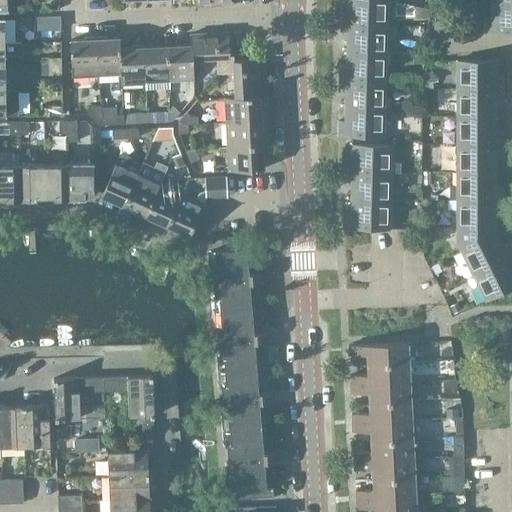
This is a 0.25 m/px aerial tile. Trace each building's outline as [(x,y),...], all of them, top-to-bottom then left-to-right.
[(340,9),(340,23),(386,24),(386,0),(348,0),(348,9),(340,9)] [(511,31),(511,3),(491,4),(492,18),(485,18),(486,32),(511,31)] [(60,30),(60,17),(35,17),(35,30),(60,30)] [(340,23),(340,28),(340,37),(347,38),(347,51),(386,52),(386,24),(340,23)] [(217,57),(217,74),(229,60),(228,32),(190,34),(191,44),(192,58),(193,58),(217,57)] [(85,37),(83,39),(70,40),(72,75),(96,74),(95,36),(85,37)] [(104,36),(95,36),(96,74),(120,72),(119,48),(120,48),(119,37),(106,38),(104,36)] [(5,54),(21,54),(21,42),(4,43),(5,54)] [(191,44),(167,45),(169,80),(194,79),(193,58),(192,58),(191,44)] [(143,46),(145,82),(146,88),(169,87),(169,80),(167,45),(143,46)] [(143,46),(120,48),(119,48),(120,72),(121,83),(145,82),(143,46)] [(385,80),(386,52),(347,51),(346,65),(340,65),(339,79),(385,80)] [(48,58),(48,66),(61,65),(61,58),(48,58)] [(257,59),(229,60),(217,74),(234,73),(235,97),(260,96),(257,59)] [(497,60),(457,59),(457,88),(504,88),(504,74),(497,74),(497,60)] [(424,61),(425,74),(447,73),(447,60),(424,61)] [(48,75),(61,75),(61,65),(48,66),(48,75)] [(384,108),(385,80),(339,79),(339,93),(345,94),(345,107),(384,108)] [(448,100),(448,88),(426,88),(426,101),(448,100)] [(457,88),(457,116),(497,116),(497,102),(504,102),(504,88),(457,88)] [(18,90),(5,90),(0,90),(0,115),(18,115),(18,90)] [(260,109),(260,96),(235,97),(224,97),(226,122),(263,120),(262,110),(260,109)] [(62,105),(49,106),(49,114),(62,114),(62,105)] [(102,111),(101,107),(101,105),(87,106),(87,113),(90,116),(90,117),(99,125),(102,114),(102,111)] [(173,105),(167,112),(172,121),(180,112),(173,105)] [(99,125),(124,124),(123,113),(116,114),(116,106),(101,107),(102,111),(102,114),(99,125)] [(384,108),(345,107),(344,120),(339,120),(338,134),(384,135),(384,108)] [(172,121),(167,112),(147,113),(148,123),(171,122),(172,121)] [(197,123),(197,116),(190,116),(186,112),(178,120),(186,124),(197,123)] [(135,113),(123,113),(124,124),(148,123),(147,113),(135,113)] [(457,116),(457,143),(503,143),(503,139),(503,129),(497,129),(497,116),(457,116)] [(59,133),(67,133),(67,120),(58,120),(59,133)] [(76,141),(76,120),(67,120),(67,133),(67,141),(76,141)] [(187,132),(186,124),(178,120),(178,132),(187,132)] [(226,122),(227,146),(262,144),(261,131),(263,129),(263,120),(226,122)] [(0,131),(11,131),(11,135),(20,135),(19,121),(0,121),(0,131)] [(28,121),(19,121),(20,135),(28,135),(28,121)] [(113,138),(139,137),(138,129),(112,130),(113,138)] [(392,144),(352,143),(352,157),(344,157),(344,171),(391,172),(392,144)] [(503,158),(503,143),(457,143),(457,171),(496,171),(497,158),(503,158)] [(263,168),(262,144),(227,146),(228,170),(263,168)] [(185,164),(180,153),(172,157),(177,168),(185,164)] [(142,162),(138,173),(159,183),(167,168),(156,163),(154,167),(142,162)] [(53,198),(69,198),(68,163),(44,164),(45,195),(53,195),(53,198)] [(93,163),(68,163),(69,198),(85,197),(85,194),(94,194),(93,163)] [(101,195),(122,204),(138,173),(126,168),(115,163),(101,195)] [(5,199),(21,198),(20,164),(0,164),(0,196),(5,196),(5,199)] [(37,198),(37,195),(45,195),(44,164),(20,164),(21,198),(37,198)] [(351,185),(350,199),(391,200),(391,172),(344,171),(344,185),(351,185)] [(496,184),(496,171),(457,171),(457,198),(503,198),(503,184),(496,184)] [(144,217),(159,183),(138,173),(122,204),(134,210),(135,213),(144,217)] [(204,178),(205,190),(205,198),(226,197),(225,176),(204,178)] [(155,219),(167,225),(181,193),(159,183),(144,217),(153,220),(155,219)] [(167,225),(189,235),(205,198),(205,190),(198,192),(195,199),(181,193),(167,225)] [(502,213),(503,198),(457,198),(457,226),(496,226),(496,213),(502,213)] [(390,229),(391,200),(350,199),(350,212),(343,212),(343,228),(390,229)] [(496,232),(496,226),(457,226),(456,240),(460,248),(496,232)] [(460,248),(473,274),(511,255),(511,247),(509,241),(502,245),(496,232),(460,248)] [(249,273),(247,247),(215,250),(216,266),(212,266),(213,281),(261,277),(261,272),(249,273)] [(349,253),(348,283),(373,284),(374,254),(349,253)] [(511,255),(473,274),(485,300),(511,286),(511,255)] [(262,282),(261,277),(213,281),(214,296),(218,295),(219,310),(252,308),(250,283),(262,282)] [(217,326),(218,341),(266,337),(266,332),(254,333),(252,308),(219,310),(221,326),(217,326)] [(267,342),(266,337),(218,341),(219,356),(223,355),(224,370),(257,368),(255,343),(267,342)] [(365,353),(366,362),(409,360),(408,344),(348,346),(348,354),(365,353)] [(349,371),(350,382),(410,379),(409,360),(366,362),(366,370),(349,371)] [(259,393),(257,368),(224,370),(226,385),(221,386),(223,400),(271,396),(271,392),(259,393)] [(152,374),(103,376),(103,391),(127,390),(128,416),(154,415),(152,374)] [(55,418),(80,418),(79,392),(103,391),(103,376),(53,378),(55,418)] [(369,401),(411,399),(410,379),(350,382),(350,392),(368,391),(369,401)] [(228,415),(229,430),(261,427),(259,402),(272,401),(271,396),(223,400),(224,415),(228,415)] [(412,419),(411,399),(369,401),(369,411),(351,412),(352,422),(412,419)] [(48,404),(23,405),(25,445),(50,444),(48,404)] [(0,429),(1,446),(25,445),(23,405),(0,405),(0,429)] [(370,430),(370,440),(413,438),(412,419),(352,422),(352,431),(370,430)] [(143,449),(147,449),(150,449),(153,420),(142,420),(143,449)] [(226,445),(228,460),(276,456),(276,451),(264,452),(261,427),(229,430),(231,445),(226,445)] [(67,453),(66,428),(55,428),(56,453),(67,453)] [(353,451),(354,460),(414,457),(413,438),(370,440),(371,450),(353,451)] [(463,455),(463,440),(439,441),(440,456),(463,455)] [(147,449),(143,449),(107,450),(108,475),(148,474),(147,449)] [(266,487),(264,462),(277,461),(276,456),(228,460),(229,475),(233,475),(234,490),(230,490),(231,499),(274,496),(273,487),(266,487)] [(414,457),(354,460),(354,470),(371,469),(372,479),(415,477),(414,457)] [(149,498),(148,474),(108,475),(109,499),(149,498)] [(426,496),(460,498),(461,477),(427,474),(426,496)] [(416,496),(415,477),(372,479),(372,489),(355,490),(356,499),(416,496)] [(9,503),(23,502),(22,478),(8,479),(9,503)] [(8,479),(0,479),(0,502),(9,503),(8,479)] [(82,508),(81,495),(57,496),(58,509),(82,508)] [(416,511),(416,496),(356,499),(356,508),(374,507),(374,511),(416,511)] [(109,499),(109,511),(149,511),(149,498),(109,499)]
